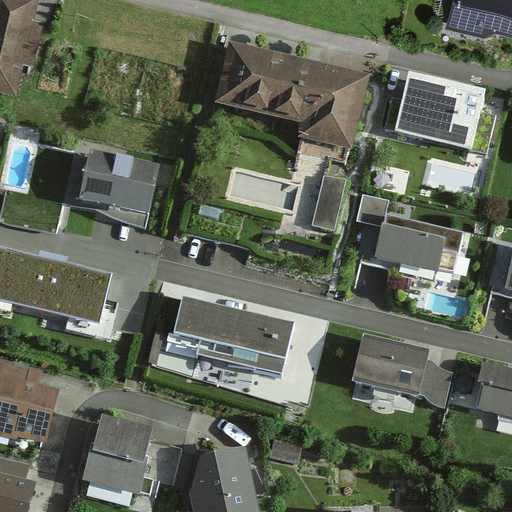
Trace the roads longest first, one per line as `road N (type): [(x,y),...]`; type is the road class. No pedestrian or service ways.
road 1 (residential): [(511,353),(0,238)]
road 2 (residential): [(511,80),(149,0)]
road 3 (residential): [(61,511),(79,423),(91,408),(129,400),(233,432)]
